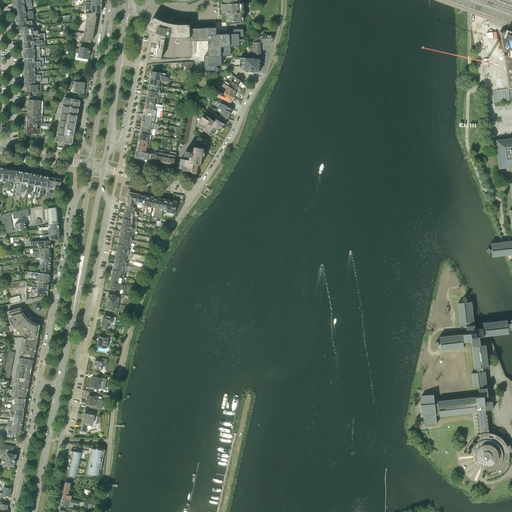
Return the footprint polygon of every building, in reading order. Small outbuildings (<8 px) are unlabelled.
[(224,0),(225,4),(222,4),(222,14),(227,14),(227,22),(242,22),(242,13),(243,13),(243,4),(240,4),(239,0),(224,0)] [(511,0),(507,0),(506,1),(505,2),(504,3),(503,4),(502,5),(502,6),(501,7),(501,8),(501,10),(500,12),(500,13),(500,14),(501,16),(501,18),(502,19),(502,20),(503,22),(504,23),(505,25),(506,26),(507,27),(508,29),(511,31),(511,0)] [(15,11),(26,10),(25,6),(27,6),(27,7),(32,6),(32,3),(14,5),(15,11)] [(85,28),(94,29),(97,13),(88,13),(80,14),(79,21),(86,22),(85,28)] [(16,23),(31,21),(30,19),(34,18),(34,15),(15,17),(16,23)] [(172,24),(168,23),(165,22),(162,21),(159,20),(158,24),(155,24),(153,32),(152,36),(151,42),(149,51),(148,60),(161,59),(163,51),(164,43),(165,37),(172,38),(178,38),(184,39),(190,38),(190,25),(182,25),(180,25),(177,25),(172,24)] [(20,29),(35,27),(34,22),(33,22),(33,21),(31,21),(16,23),(17,30),(20,29)] [(23,36),(37,34),(38,34),(38,31),(37,31),(35,31),(35,27),(20,29),(20,31),(21,34),(22,34),(23,36)] [(94,29),(85,28),(84,33),(77,32),(75,42),(81,43),(81,41),(83,40),(82,41),(91,43),(94,29)] [(243,48),(244,46),(243,44),(243,43),(244,43),(245,43),(245,42),(245,41),(245,40),(244,39),(243,30),(243,29),(234,30),(233,30),(233,34),(216,35),(216,28),(190,29),(191,41),(208,41),(209,56),(205,56),(205,57),(204,57),(205,70),(205,71),(215,70),(215,71),(215,72),(216,72),(217,72),(218,71),(219,71),(219,70),(219,69),(218,69),(218,68),(217,68),(217,66),(221,66),(221,65),(221,56),(230,56),(230,55),(230,47),(238,47),(238,46),(239,46),(239,45),(243,48)] [(511,35),(511,36),(510,35),(508,34),(507,34),(501,32),(500,32),(500,35),(501,40),(501,42),(502,44),(502,46),(503,55),(503,56),(505,65),(505,67),(506,76),(507,78),(507,80),(507,81),(508,87),(508,88),(510,88),(511,87),(511,35)] [(252,56),(257,57),(257,55),(260,55),(260,43),(262,42),(262,36),(253,37),(253,43),(253,45),(244,46),(243,48),(248,47),(248,55),(252,54),(252,56)] [(24,48),(34,48),(34,45),(39,44),(39,47),(46,47),(45,40),(42,40),(23,42),(23,45),(22,45),(23,48),(24,48)] [(76,53),(75,57),(88,59),(89,52),(90,52),(91,49),(90,49),(90,45),(84,44),(83,48),(79,47),(79,49),(76,49),(75,53),(76,53)] [(24,59),(39,58),(38,54),(41,54),(41,51),(38,51),(38,47),(34,48),(24,48),(24,54),(23,55),(23,58),(24,58),(24,59)] [(257,57),(252,56),(252,58),(241,58),(241,67),(244,67),(243,72),(249,72),(249,73),(253,74),(254,72),(259,73),(260,59),(257,59),(257,57)] [(185,71),(192,71),(193,62),(187,63),(187,62),(181,63),(181,67),(185,67),(185,71)] [(150,79),(160,80),(161,81),(164,81),(167,82),(168,78),(165,77),(166,74),(152,71),(151,72),(150,73),(150,75),(151,76),(150,79)] [(232,82),(240,87),(243,82),(232,75),(230,78),(233,80),(232,82)] [(238,90),(240,87),(232,82),(231,81),(229,84),(225,81),(224,83),(236,91),(237,89),(238,90)] [(74,82),(73,93),(84,94),(85,83),(74,82)] [(233,97),(236,91),(224,83),(222,86),(226,89),(224,93),(224,94),(217,91),(215,95),(230,102),(231,101),(233,97)] [(148,91),(161,93),(162,93),(163,87),(159,86),(149,84),(148,86),(148,87),(148,88),(148,91)] [(146,102),(157,105),(158,102),(159,103),(160,98),(147,96),(146,102)] [(71,145),(80,100),(65,98),(57,142),(63,143),(64,142),(65,142),(65,143),(71,145)] [(28,109),(40,109),(41,100),(29,100),(28,109)] [(229,118),(231,111),(231,110),(231,109),(231,108),(230,108),(220,103),(217,111),(219,112),(229,118)] [(144,115),(155,117),(160,117),(161,111),(156,110),(145,108),(144,115)] [(226,125),(229,118),(219,112),(217,115),(214,113),(213,113),(211,111),(210,113),(209,112),(208,114),(215,118),(226,125)] [(226,125),(215,118),(213,120),(201,112),(199,117),(201,119),(196,126),(200,128),(199,129),(203,132),(203,131),(212,136),(214,133),(215,134),(217,130),(220,131),(221,132),(224,128),(222,127),(224,124),(226,125)] [(142,121),(154,123),(155,117),(144,115),(142,121)] [(141,127),(153,129),(157,130),(158,123),(154,123),(142,121),(141,127)] [(39,133),(41,134),(41,129),(46,129),(46,131),(50,131),(51,124),(42,124),(28,123),(27,124),(27,127),(28,134),(27,135),(31,135),(31,134),(34,135),(39,133)] [(140,133),(152,135),(153,129),(141,127),(140,133)] [(139,139),(150,141),(152,135),(140,133),(139,139)] [(511,137),(495,140),(498,169),(511,167),(511,178),(511,180),(511,179),(511,182),(510,183),(511,202),(511,209),(509,210),(511,232),(511,240),(491,243),(492,249),(490,249),(488,248),(486,251),(489,253),(490,252),(490,251),(492,251),(493,257),(511,254),(511,319),(511,323),(507,324),(507,320),(483,323),(483,328),(475,329),(472,302),(466,302),(466,300),(467,299),(464,297),(462,300),(463,301),(463,302),(464,303),(459,303),(461,326),(466,326),(467,334),(440,337),(440,343),(438,343),(437,341),(434,344),(437,347),(438,346),(438,345),(439,345),(440,345),(440,351),(464,348),(463,342),(471,341),(475,369),(477,369),(477,372),(471,373),(473,388),(479,388),(480,396),(438,401),(438,403),(435,404),(434,394),(422,396),(423,405),(421,405),(422,416),(424,416),(425,425),(437,424),(436,415),(439,414),(440,417),(473,413),(477,412),(478,414),(478,415),(477,416),(477,418),(478,418),(478,419),(477,419),(478,422),(479,422),(479,423),(478,423),(478,425),(479,425),(479,426),(478,426),(478,429),(480,429),(480,430),(478,430),(479,432),(480,432),(480,433),(478,434),(478,435),(479,434),(480,437),(478,438),(477,439),(478,441),(477,442),(475,444),(473,446),(472,447),(471,449),(472,449),(474,450),(474,451),(473,452),(475,453),(475,454),(475,456),(475,458),(475,459),(476,460),(477,462),(478,463),(479,464),(479,465),(482,466),(485,467),(486,467),(486,468),(486,469),(487,469),(489,469),(489,471),(488,471),(490,471),(491,471),(494,470),(495,469),(497,471),(496,471),(497,471),(498,471),(500,469),(502,471),(501,472),(502,473),(503,471),(504,470),(506,466),(507,465),(508,463),(509,461),(509,458),(509,457),(509,455),(509,452),(511,451),(511,450),(511,448),(511,446),(510,444),(507,446),(507,445),(506,443),(505,442),(504,440),(502,439),(500,437),(498,435),(494,434),(491,433),(488,432),(489,431),(488,429),(487,429),(487,428),(488,428),(488,425),(487,425),(487,424),(488,424),(488,422),(486,422),(486,421),(487,421),(487,418),(486,418),(486,417),(487,417),(487,414),(486,415),(485,414),(486,414),(485,410),(493,409),(492,401),(484,402),(484,396),(488,396),(487,387),(485,371),(483,372),(483,368),(488,367),(486,345),(480,345),(479,337),(483,337),(509,334),(508,330),(511,329),(511,331),(511,137)] [(137,151),(148,153),(150,141),(139,139),(137,151)] [(182,169),(182,170),(187,171),(192,172),(192,173),(196,174),(197,173),(199,165),(201,165),(202,157),(204,157),(205,153),(203,152),(204,149),(192,146),(191,152),(186,151),(185,156),(189,157),(189,160),(181,158),(179,168),(182,169)] [(155,161),(161,162),(164,151),(158,149),(155,161)] [(161,162),(167,163),(170,152),(164,150),(164,151),(161,162)] [(148,159),(150,160),(152,151),(151,151),(151,153),(148,153),(137,151),(136,151),(135,157),(136,157),(136,160),(138,160),(147,162),(148,159)] [(170,152),(167,163),(174,165),(176,153),(170,152)] [(4,187),(8,188),(11,169),(5,168),(2,182),(5,182),(4,187)] [(15,185),(16,184),(18,171),(11,169),(8,188),(7,191),(11,191),(12,184),(15,185)] [(20,196),(20,192),(24,172),(18,171),(16,184),(18,185),(17,191),(18,191),(17,196),(20,196)] [(25,186),(28,187),(31,173),(24,172),(20,192),(24,192),(25,186)] [(32,187),(34,188),(37,175),(36,174),(37,174),(36,173),(34,173),(33,174),(31,173),(28,187),(27,193),(31,194),(32,187)] [(37,192),(40,192),(43,176),(43,175),(42,174),(41,174),(40,174),(40,175),(37,175),(34,188),(33,194),(37,195),(37,192)] [(44,190),(47,190),(48,187),(50,177),(49,177),(48,175),(47,175),(46,176),(43,176),(40,192),(39,197),(43,197),(44,190)] [(50,177),(48,187),(55,189),(56,184),(61,185),(61,183),(62,183),(62,181),(61,181),(62,179),(50,177)] [(136,204),(138,205),(139,195),(129,193),(126,206),(133,207),(134,203),(136,204)] [(144,208),(144,206),(146,196),(139,195),(138,205),(137,206),(144,208)] [(150,216),(152,207),(154,198),(146,196),(144,206),(148,206),(146,215),(150,216)] [(157,217),(157,218),(161,199),(154,198),(152,207),(155,208),(153,217),(157,217)] [(166,213),(166,214),(169,200),(168,200),(161,199),(157,218),(157,217),(156,221),(160,222),(163,210),(166,210),(166,213)] [(169,200),(166,214),(172,215),(175,212),(176,208),(177,208),(178,204),(170,203),(171,201),(169,200)] [(59,223),(58,220),(58,214),(57,206),(47,208),(48,209),(47,209),(43,210),(43,221),(47,220),(48,220),(49,225),(59,223)] [(125,212),(137,214),(137,212),(135,211),(136,207),(135,207),(133,207),(126,206),(125,212)] [(29,215),(28,209),(19,211),(13,212),(13,214),(14,219),(29,215)] [(124,218),(136,221),(137,217),(138,215),(137,215),(137,214),(125,212),(124,218)] [(4,220),(7,233),(13,232),(9,214),(3,215),(4,220)] [(122,225),(136,227),(137,221),(136,221),(124,218),(122,225)] [(25,222),(16,224),(17,231),(27,229),(25,222)] [(121,231),(133,234),(133,230),(134,230),(136,230),(137,228),(136,227),(122,225),(121,231)] [(120,238),(132,240),(132,237),(133,234),(121,231),(120,238)] [(119,244),(130,246),(131,243),(132,240),(120,238),(119,244)] [(31,246),(38,245),(39,249),(50,248),(50,242),(49,240),(43,241),(31,242),(31,246)] [(117,251),(129,253),(130,250),(129,250),(130,246),(119,244),(117,251)] [(116,257),(128,259),(128,256),(129,256),(129,253),(117,251),(116,257)] [(115,263),(127,266),(132,267),(129,266),(129,265),(127,265),(127,263),(128,259),(116,257),(115,263)] [(114,270),(125,272),(126,268),(126,269),(127,266),(115,263),(114,270)] [(37,273),(50,274),(50,267),(40,266),(38,266),(37,273)] [(112,276),(124,279),(126,279),(127,278),(124,277),(125,275),(124,275),(125,272),(114,270),(112,276)] [(36,281),(49,282),(50,276),(50,274),(37,273),(31,272),(31,276),(36,277),(36,281)] [(111,282),(123,284),(123,281),(124,281),(124,279),(112,276),(111,282)] [(123,284),(111,282),(110,289),(113,290),(113,291),(115,291),(115,289),(120,290),(119,290),(121,290),(120,293),(123,294),(123,290),(125,291),(126,285),(123,284)] [(48,288),(32,286),(32,289),(31,289),(30,296),(34,296),(35,293),(39,294),(48,295),(48,288)] [(107,302),(119,304),(120,297),(123,298),(124,295),(118,294),(118,296),(117,296),(111,295),(111,296),(108,295),(107,302)] [(119,304),(107,302),(106,309),(108,309),(108,310),(113,311),(112,313),(119,315),(119,311),(118,311),(119,304)] [(29,338),(38,339),(39,332),(40,325),(35,323),(32,322),(28,319),(25,315),(23,312),(21,308),(14,310),(14,309),(7,311),(10,320),(11,320),(12,322),(13,323),(13,324),(14,325),(16,327),(14,329),(17,331),(17,332),(17,331),(20,334),(21,332),(23,333),(25,335),(25,334),(27,335),(26,335),(29,337),(29,338)] [(102,329),(108,330),(108,327),(109,322),(113,323),(115,323),(116,317),(114,317),(105,315),(102,329)] [(98,346),(107,348),(109,348),(111,337),(108,336),(108,339),(100,337),(98,346)] [(492,343),(490,342),(483,337),(492,344),(504,376),(511,381),(511,390),(511,384),(511,381),(505,376),(492,343)] [(20,354),(34,357),(38,339),(29,338),(24,338),(20,354)] [(16,376),(30,379),(33,360),(34,360),(20,357),(16,376)] [(94,369),(105,371),(106,367),(108,360),(101,358),(101,361),(95,360),(94,369)] [(12,398),(26,398),(30,379),(16,376),(12,398)] [(90,388),(98,389),(98,388),(100,389),(102,379),(92,377),(90,388)] [(94,399),(95,396),(94,396),(94,395),(91,395),(90,396),(88,396),(86,405),(102,408),(104,401),(97,400),(97,399),(94,399)] [(81,431),(86,432),(88,425),(92,426),(92,424),(93,425),(95,415),(91,414),(91,412),(89,412),(88,414),(85,413),(81,431)] [(14,420),(23,422),(23,420),(23,421),(24,420),(24,419),(24,418),(23,418),(23,416),(9,414),(7,413),(6,416),(14,418),(14,420)] [(22,428),(8,426),(4,426),(0,426),(0,427),(0,432),(7,434),(6,436),(12,437),(13,434),(21,435),(22,428)] [(499,483),(503,481),(504,480),(508,477),(503,480),(498,483),(494,484),(489,485),(484,485),(479,484),(472,482),(467,479),(463,475),(460,470),(457,464),(456,459),(456,455),(457,449),(458,445),(459,442),(458,442),(457,445),(456,450),(455,455),(455,460),(457,465),(459,470),(463,475),(467,479),(472,482),(479,485),(484,486),(489,486),(495,485),(499,483)] [(0,453),(6,455),(5,464),(14,466),(15,461),(17,461),(17,459),(16,459),(16,454),(13,454),(14,447),(7,445),(0,445),(0,453)] [(71,454),(70,458),(79,460),(80,459),(80,458),(81,458),(81,456),(82,453),(80,452),(80,449),(74,448),(73,451),(71,450),(70,454),(71,454)] [(86,475),(86,476),(93,476),(94,476),(93,476),(93,474),(99,474),(104,449),(97,448),(97,449),(91,448),(91,451),(89,451),(88,453),(90,454),(86,475)] [(80,465),(80,462),(81,461),(79,460),(70,458),(69,458),(69,460),(68,462),(69,462),(68,466),(78,468),(78,466),(80,466),(80,465)] [(78,474),(78,472),(79,468),(78,468),(68,466),(67,469),(68,470),(67,474),(76,476),(77,473),(78,474)] [(63,494),(69,495),(70,490),(71,491),(72,488),(70,488),(71,483),(65,482),(63,494)] [(0,492),(0,496),(6,497),(6,496),(10,496),(11,488),(4,487),(3,493),(0,492)] [(79,501),(62,498),(61,505),(71,507),(71,503),(79,505),(79,501)] [(5,502),(0,501),(0,505),(1,506),(0,510),(0,511),(3,511),(6,511),(8,505),(5,504),(5,502)]
